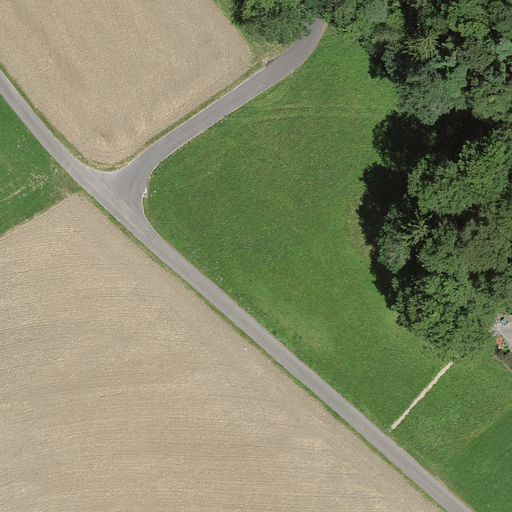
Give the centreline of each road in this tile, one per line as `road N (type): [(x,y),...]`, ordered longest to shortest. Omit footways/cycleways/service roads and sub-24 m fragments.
road 1 (unclassified): [(111,202),(461,511)]
road 2 (unclassified): [(111,202),(152,157),(306,53),(318,19),(314,0)]
road 3 (track): [(0,78),(111,202)]
